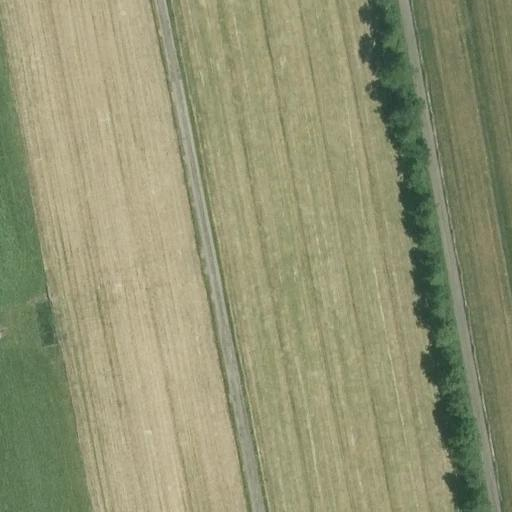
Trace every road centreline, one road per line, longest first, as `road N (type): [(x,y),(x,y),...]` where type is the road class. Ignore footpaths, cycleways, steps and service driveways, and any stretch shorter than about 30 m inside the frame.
road 1 (track): [(250,511),(153,0)]
road 2 (track): [(490,511),(395,0)]
